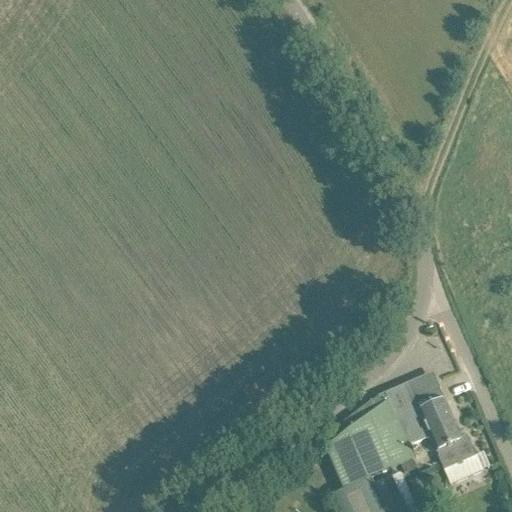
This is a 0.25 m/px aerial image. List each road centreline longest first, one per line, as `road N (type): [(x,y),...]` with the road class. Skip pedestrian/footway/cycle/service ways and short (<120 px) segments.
road 1 (unclassified): [(433,291),(372,131),(288,0)]
road 2 (unclassified): [(202,511),(388,360),(433,291)]
road 3 (track): [(411,223),(506,0)]
road 4 (unclassified): [(511,474),(433,291)]
